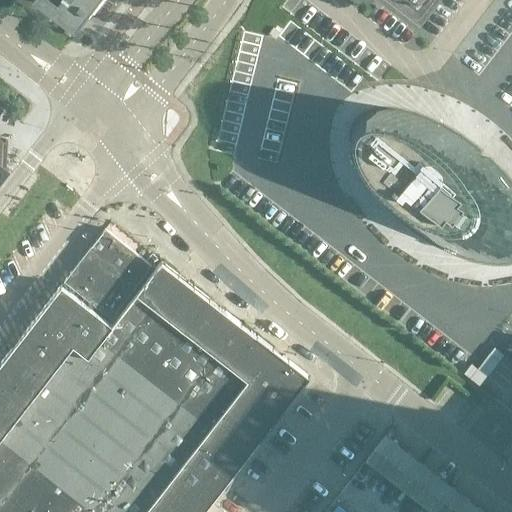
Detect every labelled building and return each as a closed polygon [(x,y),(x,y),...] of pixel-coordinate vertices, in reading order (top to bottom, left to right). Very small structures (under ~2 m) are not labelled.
[(62,0),(75,10),(82,0),(62,0)] [(496,165),(490,159),(489,158),(482,152),(475,146),(467,140),(459,135),(451,130),(442,125),(433,121),(425,117),(416,114),(406,111),(397,109),(387,109),(377,109),(368,112),(360,117),(354,125),(351,134),(351,144),(353,153),(356,162),(360,171),(365,180),(370,188),(376,195),(382,202),(389,209),(396,216),(403,223),(410,229),(418,234),(426,240),(434,245),(443,249),(451,254),(460,257),(469,261),(479,263),(488,265),(498,266),(508,265),(511,263),(511,183),(509,179),(503,172),(496,165)] [(0,154),(9,143),(0,135),(0,154)] [(136,286),(152,265),(105,228),(64,281),(111,318),(136,286)] [(160,361),(209,298),(161,260),(112,323),(160,361)] [(190,385),(160,361),(112,323),(62,284),(13,346),(142,446),(165,417),(190,385)] [(190,385),(239,321),(209,298),(160,361),(190,385)] [(248,379),(273,347),(239,321),(190,385),(223,411),(248,379)] [(142,446),(13,346),(0,362),(0,389),(86,456),(116,480),(142,446)] [(285,408),(309,376),(273,347),(248,379),(285,408)] [(260,440),(284,408),(285,408),(248,379),(223,411),(260,440)] [(260,440),(223,411),(190,385),(165,417),(235,471),(260,440)] [(0,511),(41,511),(86,456),(0,389),(0,511)] [(235,471),(165,417),(142,446),(212,501),(235,471)] [(381,472),(400,447),(385,435),(365,460),(381,472)] [(203,511),(212,501),(142,446),(116,480),(157,511),(203,511)] [(396,484),(416,459),(400,447),(381,472),(396,484)] [(157,511),(116,480),(86,456),(41,511),(157,511)] [(411,496),(431,471),(416,459),(396,484),(411,496)] [(424,511),(363,464),(326,511),(327,511),(424,511)] [(427,508),(446,483),(431,471),(411,496),(427,508)] [(431,511),(447,511),(461,495),(446,483),(427,508),(431,511)] [(472,511),(477,507),(461,495),(447,511),(472,511)]
